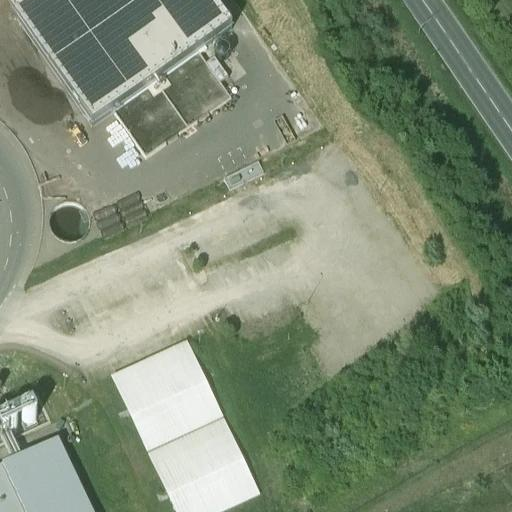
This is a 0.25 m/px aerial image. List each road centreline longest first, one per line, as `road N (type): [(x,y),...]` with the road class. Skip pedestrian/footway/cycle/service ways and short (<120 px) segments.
road 1 (unknown): [(0,319),(26,336),(53,330),(186,244)]
road 2 (primary): [(511,136),(419,0)]
